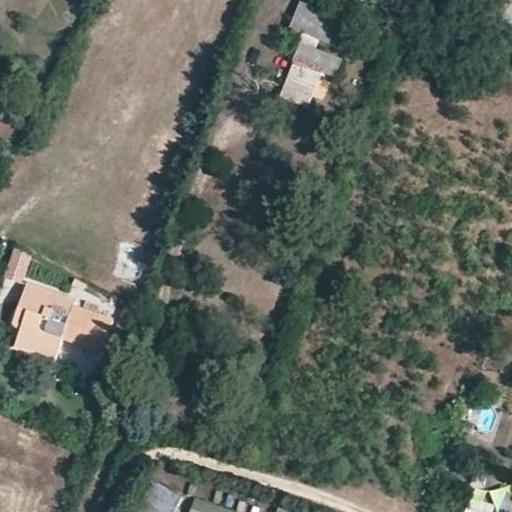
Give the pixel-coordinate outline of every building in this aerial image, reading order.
[(357,32),(301,9),(294,26),(307,31),(294,61),(285,85),(280,97),(308,108),(312,99),(323,72),(334,77),(339,63),(315,53),(321,37),(350,49),(357,32)] [(294,61),(276,54),(266,78),(285,85),(294,61)] [(323,104),(334,77),(323,72),(312,99),(323,104)] [(19,132),(0,122),(0,139),(13,146),(19,132)] [(24,283),(33,257),(16,248),(6,277),(24,283)] [(86,285),(74,278),(72,285),(82,291),(86,285)] [(101,353),(111,323),(72,309),(73,303),(24,285),(11,323),(11,325),(19,328),(13,347),(53,362),(60,340),(101,353)] [(172,511),(180,495),(152,482),(137,511),(172,511)] [(235,511),(195,497),(189,511),(235,511)] [(304,511),(268,498),(263,511),(304,511)] [(494,511),(497,508),(475,499),(469,511),(494,511)]
